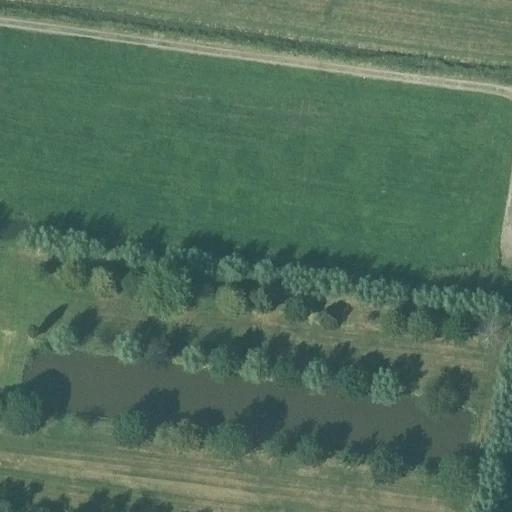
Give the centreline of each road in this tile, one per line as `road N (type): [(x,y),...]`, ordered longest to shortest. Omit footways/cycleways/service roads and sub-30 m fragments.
road 1 (track): [(469,511),(507,333),(53,267),(24,265),(0,285)]
road 2 (track): [(183,337),(496,384)]
road 3 (track): [(0,313),(183,337)]
road 4 (track): [(123,511),(0,493)]
